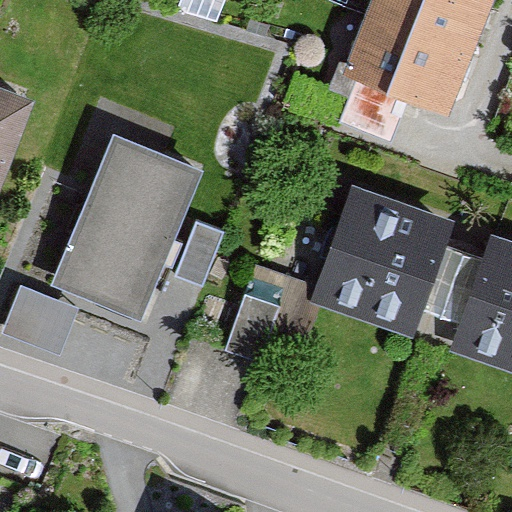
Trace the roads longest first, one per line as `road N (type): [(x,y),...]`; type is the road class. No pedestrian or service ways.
road 1 (residential): [(0,385),(346,511)]
road 2 (residential): [(511,12),(453,167)]
